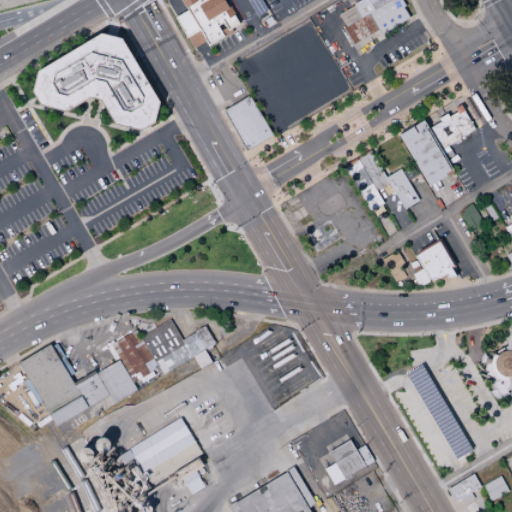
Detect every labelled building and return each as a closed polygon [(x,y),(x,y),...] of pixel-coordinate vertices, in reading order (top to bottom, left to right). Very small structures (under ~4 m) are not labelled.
[(342,29),(346,27),(359,19),(390,0),(399,0),(403,6),(401,8),(407,18),(391,28),(392,29),(381,36),(378,31),(353,47),(342,29)] [(390,0),(359,19),(351,6),(350,4),(356,0),(390,0)] [(204,14),(217,6),(237,40),(224,48),(204,14)] [(351,6),(338,14),(346,27),(359,19),(351,6)] [(32,92),(37,71),(101,33),(125,40),(164,104),(159,125),(145,133),(117,126),(104,103),(94,100),(70,114),(40,107),(32,92)] [(222,111),(249,95),(271,134),(244,149),(222,111)] [(424,125),(458,104),(473,130),(439,150),(424,125)] [(424,125),(420,119),(394,135),(432,198),(436,196),(429,184),(451,171),(439,150),(424,125)] [(385,176),(368,149),(355,157),(375,191),(388,183),(385,176)] [(355,157),(375,191),(383,204),(370,211),(342,164),(355,157)] [(411,165),(416,175),(408,180),(402,170),(411,165)] [(385,176),(398,168),(417,201),(404,209),(388,183),(385,176)] [(284,205),(297,197),(311,222),(298,229),(284,205)] [(470,203),(483,225),(475,230),(474,227),(469,230),(458,213),(461,212),(460,211),(462,210),(461,209),(470,203)] [(488,203),(496,218),(491,221),(482,207),(488,203)] [(303,235),(330,219),(341,237),(314,253),(303,235)] [(511,242),(503,228),(511,223),(511,242)] [(503,229),(506,234),(501,237),(498,232),(503,229)] [(479,241),(486,255),(495,251),(488,236),(479,241)] [(437,238),(453,265),(450,267),(456,277),(430,280),(423,268),(414,252),(437,238)] [(380,259),(390,254),(391,255),(396,252),(403,264),(399,267),(405,277),(397,281),(394,283),(380,259)] [(488,259),(497,255),(504,270),(495,274),(488,259)] [(409,263),(414,260),(417,265),(412,268),(409,263)] [(410,274),(423,268),(430,280),(420,286),(420,285),(418,286),(417,284),(416,285),(410,274)] [(140,337),(169,319),(182,340),(181,341),(191,357),(161,374),(157,367),(158,367),(140,337)] [(194,333),(193,331),(204,325),(214,343),(204,349),(194,333)] [(127,335),(136,330),(140,337),(158,367),(157,367),(149,372),(127,335)] [(511,387),(511,330),(510,332),(508,335),(506,338),(506,342),(506,345),(507,351),(502,352),(497,355),(495,355),(493,353),(491,355),(488,355),(486,357),(485,360),(485,363),(486,365),(488,369),(488,373),(488,377),(489,382),(490,386),(493,391),(496,390),(498,388),(499,385),(501,380),(508,381),(508,384),(507,386),(506,388),(504,390),(505,392),(511,387)] [(181,341),(182,340),(194,333),(204,349),(193,356),(191,357),(181,341)] [(110,345),(127,335),(149,372),(150,373),(133,383),(110,345)] [(17,363),(50,344),(75,386),(119,360),(136,390),(60,435),(17,363)] [(193,356),(204,349),(212,362),(201,369),(193,356)] [(119,456),(128,451),(127,450),(180,418),(202,454),(163,478),(162,476),(148,484),(134,462),(126,467),(119,456)] [(327,453),(348,440),(354,450),(363,445),(373,461),(343,479),(327,453)] [(230,511),(227,506),(293,467),(316,504),(309,508),(311,511),(230,511)] [(446,490),(472,474),(479,487),(469,494),(459,500),(453,503),(446,490)] [(498,476),(507,492),(489,502),(480,486),(498,476)] [(469,494),(472,499),(462,505),(459,500),(469,494)]
